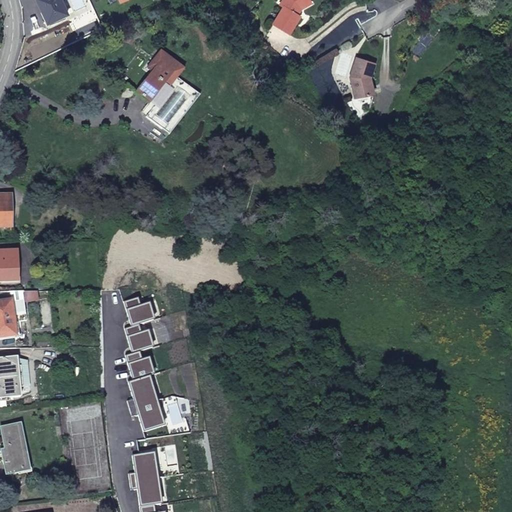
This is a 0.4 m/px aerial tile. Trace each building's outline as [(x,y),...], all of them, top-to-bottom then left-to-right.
[(60,0),(36,0),(47,23),(67,14),(60,0)] [(308,0),(282,0),(281,3),(284,5),(273,22),(289,32),(300,14),(298,13),(296,11),(300,5),(308,0)] [(312,1),(311,0),(308,0),(300,5),(296,11),(298,13),(302,7),(312,1)] [(155,67),(135,93),(149,103),(170,76),(175,79),(184,69),(160,50),(150,63),(155,67)] [(373,92),(370,76),(374,62),(356,56),(350,76),(353,77),(352,82),(355,96),(373,92)] [(11,195),(0,195),(0,227),(11,228),(11,195)] [(17,252),(0,252),(0,281),(17,281),(17,252)] [(9,292),(10,301),(13,323),(26,321),(22,291),(9,292)] [(10,301),(0,302),(0,337),(15,336),(13,323),(10,301)] [(17,357),(0,359),(0,400),(20,397),(17,357)] [(19,425),(2,429),(7,458),(4,458),(7,475),(28,470),(19,425)]
